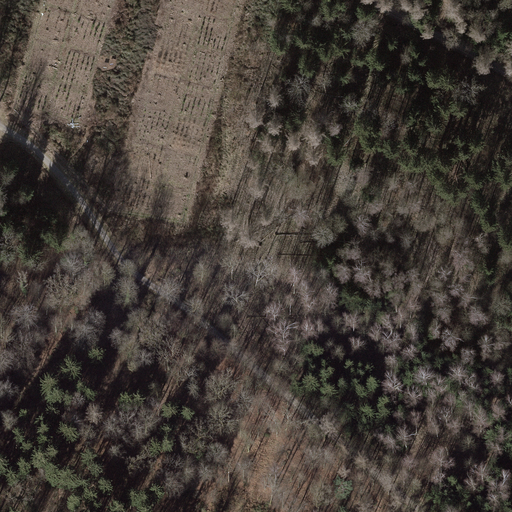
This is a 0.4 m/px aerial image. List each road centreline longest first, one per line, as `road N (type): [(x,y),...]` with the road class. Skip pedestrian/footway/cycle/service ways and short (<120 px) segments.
road 1 (track): [(0,126),(57,170),(130,271),(173,296),(427,511)]
road 2 (track): [(217,334),(239,511)]
road 3 (track): [(369,0),(511,73)]
